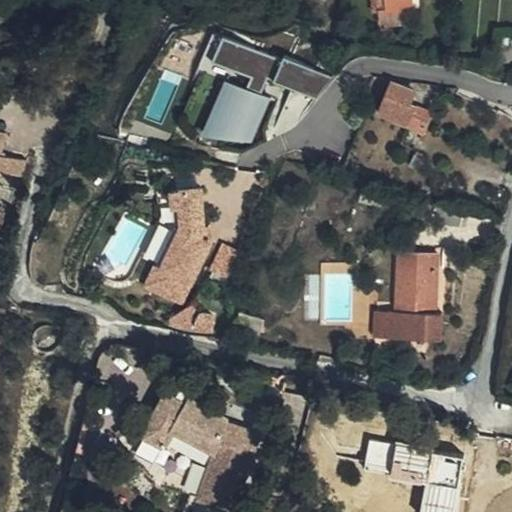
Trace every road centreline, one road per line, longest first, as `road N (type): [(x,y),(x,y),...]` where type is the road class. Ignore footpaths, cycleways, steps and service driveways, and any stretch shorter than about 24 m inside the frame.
road 1 (residential): [(38,176),(19,259),(22,285),(32,293),(96,308),(126,328),(434,400),(468,393),(488,357),(511,243)]
road 2 (residential): [(511,93),(369,64),(341,84),(310,128),(235,170)]
